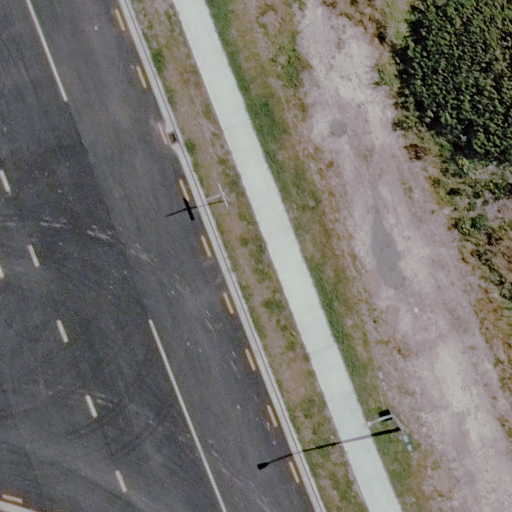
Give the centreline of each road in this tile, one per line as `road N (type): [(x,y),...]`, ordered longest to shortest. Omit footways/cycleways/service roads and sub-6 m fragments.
road 1 (residential): [(206,511),(63,237)]
road 2 (residential): [(63,237),(0,55)]
